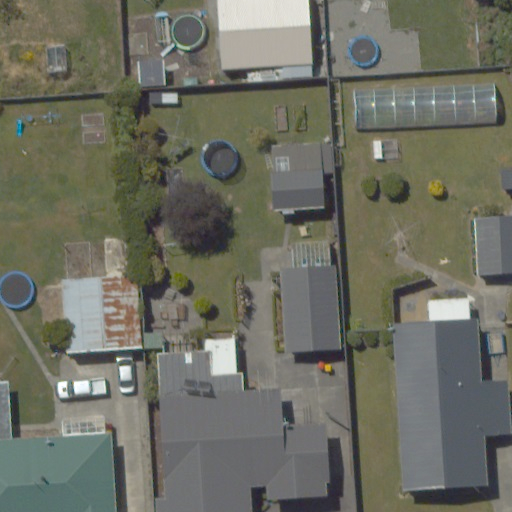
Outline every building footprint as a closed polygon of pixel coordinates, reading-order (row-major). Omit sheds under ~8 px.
[(308,0),(215,0),(219,68),(311,63),(308,0)] [(346,87),(347,128),(501,122),(499,81),(346,87)] [(331,139),(266,140),(267,216),(332,215),(331,139)] [(511,212),(473,214),(475,278),(511,276),(511,212)] [(333,263),(273,269),(281,352),(341,346),(333,263)] [(136,276),(62,277),(64,350),(138,348),(136,276)] [(474,318),(392,323),(402,489),(484,485),(474,318)] [(148,377),(154,511),(256,511),(256,499),(322,496),(319,419),(276,421),(274,371),(148,377)] [(107,511),(104,431),(0,435),(0,511),(107,511)]
